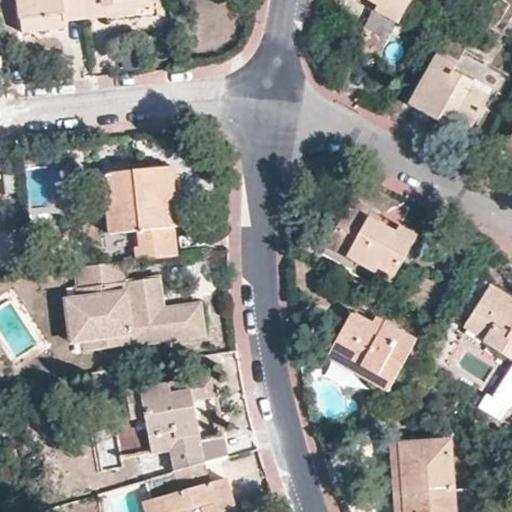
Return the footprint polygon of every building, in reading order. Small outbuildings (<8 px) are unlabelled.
[(62,23),(85,21),(83,0),(16,0),(19,22),(61,18),(62,23)] [(83,0),(85,21),(106,18),(105,9),(150,3),(149,0),(83,0)] [(369,0),(401,18),(411,0),(369,0)] [(151,13),(150,3),(105,9),(106,18),(123,17),(151,13)] [(62,30),(62,23),(61,18),(19,22),(19,35),(51,31),(62,30)] [(488,99),(471,90),(474,84),(454,73),(457,67),(438,57),(411,107),(423,114),(439,123),(443,116),(470,132),(488,99)] [(136,248),(137,262),(178,258),(176,244),(175,227),(181,226),(178,202),(175,202),(174,185),(176,184),(174,168),(104,176),(107,202),(119,201),(123,233),(139,232),(140,247),(136,248)] [(350,201),(347,208),(392,233),(396,226),(389,222),(350,201)] [(390,282),(415,237),(396,226),(392,233),(347,208),(335,229),(340,232),(330,249),(390,282)] [(325,246),(330,249),(340,232),(335,229),(325,246)] [(161,278),(127,283),(124,263),(74,268),(77,289),(74,290),(76,297),(62,300),(68,347),(82,346),(83,353),(206,337),(201,303),(165,308),(161,278)] [(511,301),(487,288),(465,327),(487,339),(485,344),(511,358),(511,301)] [(388,391),(415,341),(356,308),(347,324),(332,350),(378,376),(373,384),(388,391)] [(378,376),(332,350),(326,361),(386,395),(388,391),(373,384),(378,376)] [(168,451),(174,472),(203,465),(198,444),(225,437),(217,406),(210,376),(124,396),(130,421),(114,424),(123,462),(168,451)] [(455,511),(449,442),(399,445),(404,511),(455,511)] [(404,511),(399,445),(390,445),(395,511),(404,511)] [(203,465),(174,472),(148,479),(153,499),(156,511),(235,511),(229,488),(227,480),(208,485),(203,465)]
